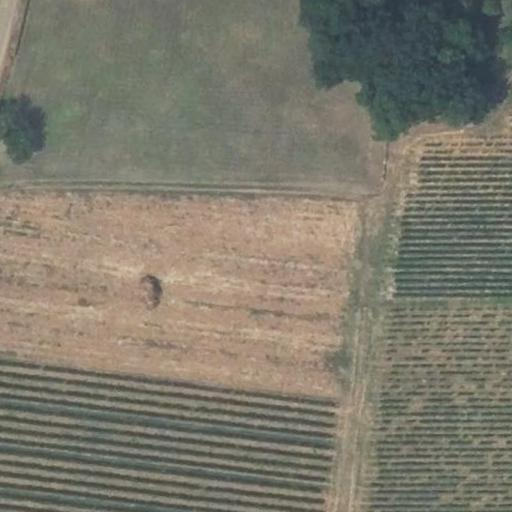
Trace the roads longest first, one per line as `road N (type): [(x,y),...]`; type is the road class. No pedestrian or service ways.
road 1 (track): [(0,175),(376,194),(386,189),(396,146),(424,130),(474,124),(511,75)]
road 2 (track): [(348,511),(386,189)]
